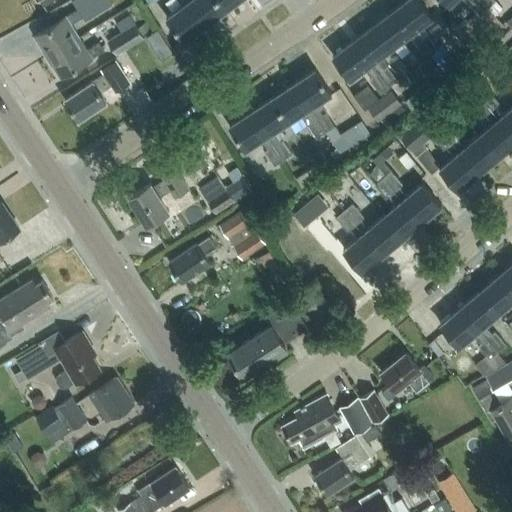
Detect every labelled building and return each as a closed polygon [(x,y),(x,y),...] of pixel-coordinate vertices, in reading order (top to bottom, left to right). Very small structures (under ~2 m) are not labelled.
[(73,0),(79,8),(36,34),(49,55),(80,36),(71,23),(84,16),(85,19),(112,3),(109,0),(73,0)] [(177,0),(181,5),(167,16),(185,40),(206,24),(187,0),(177,0)] [(187,0),(206,24),(226,9),(219,0),(187,0)] [(219,0),(226,9),(237,0),(219,0)] [(421,0),(404,0),(395,8),(413,32),(433,16),(421,0)] [(505,24),(489,7),(488,7),(481,0),(470,0),(468,2),(477,11),(459,28),(477,48),(505,24)] [(404,38),(411,47),(420,41),(413,32),(395,8),(374,23),(392,47),(404,38)] [(107,40),(116,54),(144,36),(136,22),(107,40)] [(379,71),(388,65),(389,64),(382,55),(392,47),(374,23),(354,38),(372,62),(379,71)] [(167,41),(158,28),(147,36),(155,49),(167,41)] [(428,34),(420,41),(430,55),(439,48),(428,34)] [(100,42),(88,49),(80,36),(49,55),(62,76),(105,50),(100,42)] [(354,38),(333,54),(351,78),(372,62),(354,38)] [(421,61),(430,55),(420,41),(411,47),(421,61)] [(500,90),(511,79),(511,77),(496,58),(483,69),(500,90)] [(117,60),(103,69),(105,72),(94,80),(94,79),(66,97),(80,118),(107,100),(109,103),(121,95),(117,90),(131,82),(117,60)] [(388,65),(379,71),(390,85),(398,79),(388,65)] [(295,81),(311,106),(317,116),(327,110),(321,100),(332,92),(316,67),(295,81)] [(379,71),(370,78),(381,92),(390,85),(379,71)] [(273,95),(289,120),(311,106),(295,81),(273,95)] [(401,102),(391,88),(368,105),(378,119),(401,102)] [(491,107),(496,103),(499,100),(488,88),(480,94),(491,107)] [(482,114),(486,111),(491,107),(480,94),(472,101),(482,114)] [(252,109),(268,134),(274,144),(281,140),(284,138),(278,128),(289,120),(273,95),(252,109)] [(511,132),(511,105),(503,113),(496,103),(491,107),(511,132)] [(499,156),(511,144),(511,132),(491,107),(486,111),(493,121),(479,133),(499,156)] [(252,109),(251,110),(230,123),(247,148),(268,134),(252,109)] [(327,110),(317,116),(327,130),(335,125),(336,124),(327,110)] [(427,146),(423,141),(439,127),(425,112),(399,134),(417,155),(427,146)] [(326,131),(327,130),(317,116),(311,120),(308,122),(317,136),(326,131)] [(449,120),(441,127),(452,140),(457,136),(460,133),(449,120)] [(327,130),(326,131),(340,153),(348,148),(339,134),(340,133),(335,125),(327,130)] [(444,147),(447,144),(452,140),(441,127),(433,134),(444,147)] [(479,133),(465,145),(457,136),(452,140),(479,172),(499,156),(479,133)] [(281,140),(274,144),(283,158),(293,152),(284,138),(281,140)] [(459,189),(479,172),(452,140),(447,144),(455,153),(440,166),(459,189)] [(274,144),(266,149),(275,164),(283,158),(274,144)] [(382,151),(373,158),(386,173),(391,169),(383,160),(387,157),(392,152),(387,146),(382,151)] [(322,151),(314,156),(319,165),(327,160),(322,151)] [(165,178),(154,185),(152,182),(130,196),(148,224),(170,209),(161,195),(172,188),(176,195),(189,187),(176,166),(163,175),(165,178)] [(237,167),(228,173),(234,181),(242,176),(237,167)] [(394,189),(399,185),(402,182),(391,169),(386,173),(383,176),(394,189)] [(394,189),(383,176),(375,183),(386,196),(389,193),(394,189)] [(422,221),(441,204),(422,181),(407,194),(399,185),(394,189),(402,198),(422,221)] [(216,213),(235,201),(226,186),(207,199),(216,213)] [(402,237),(422,221),(402,198),(394,189),(389,193),(397,202),(383,214),(402,237)] [(0,240),(20,228),(2,201),(0,202),(0,240)] [(345,209),(355,222),(360,217),(364,215),(353,202),(345,209)] [(306,203),(293,213),(304,226),(317,216),(306,203)] [(252,219),(249,221),(240,209),(219,223),(228,236),(233,233),(238,241),(234,244),(242,257),(266,242),(258,229),(252,219)] [(347,229),(350,226),(355,222),(345,209),(336,216),(347,229)] [(383,254),(402,237),(383,214),(368,227),(360,217),(355,222),(363,231),(383,254)] [(383,254),(363,231),(355,222),(350,226),(358,235),(344,247),(363,270),(383,254)] [(199,243),(197,241),(170,259),(184,279),(211,261),(205,253),(217,245),(210,235),(199,243)] [(280,264),(272,252),(264,258),(272,270),(280,264)] [(511,262),(499,273),(511,287),(511,262)] [(511,287),(499,273),(480,289),(499,312),(511,301),(511,287)] [(0,344),(13,336),(9,330),(50,305),(47,300),(54,296),(43,279),(36,284),(33,279),(0,298),(0,344)] [(480,289),(460,306),(487,338),(488,338),(493,334),(485,324),(499,312),(480,289)] [(272,324),(229,351),(244,375),(288,347),(285,342),(308,327),(291,300),(266,316),(272,324)] [(460,306),(441,322),(460,345),(475,333),(483,342),(487,338),(460,306)] [(40,344),(17,358),(28,377),(62,357),(68,368),(58,374),(56,379),(61,386),(65,387),(76,380),(77,382),(100,368),(89,348),(92,346),(83,330),(56,346),(57,348),(46,354),(40,344)] [(496,331),(493,334),(488,338),(498,351),(507,344),(496,331)] [(490,358),(498,351),(488,338),(487,338),(483,342),(479,345),(490,358)] [(423,362),(418,366),(406,351),(382,371),(396,389),(409,379),(417,390),(429,380),(434,376),(423,362)] [(511,362),(487,377),(493,388),(494,388),(511,377),(511,362)] [(23,369),(14,374),(19,382),(28,377),(23,369)] [(135,402),(118,376),(90,394),(107,420),(135,402)] [(511,395),(502,402),(494,388),(493,388),(487,377),(473,385),(492,419),(496,416),(510,440),(511,438),(511,395)] [(372,388),(360,395),(364,403),(374,421),(386,414),(372,388)] [(299,437),(304,447),(323,437),(320,432),(342,420),(327,394),(296,411),(299,416),(283,424),(292,441),(299,437)] [(52,441),(74,428),(87,419),(72,396),(40,416),(38,417),(52,441)] [(360,430),(372,423),(359,397),(346,404),(360,430)] [(356,433),(336,446),(342,455),(316,473),(328,492),(354,475),(350,468),(371,454),(356,433)] [(118,509),(119,511),(150,511),(190,486),(176,464),(139,489),(142,494),(118,509)] [(430,501),(444,493),(431,469),(417,477),(430,501)] [(457,511),(471,511),(457,489),(447,495),(457,511)] [(389,503),(382,491),(346,511),(410,511),(401,496),(389,503)]
